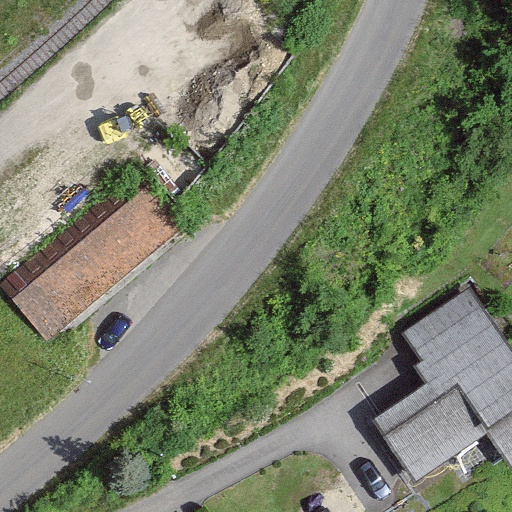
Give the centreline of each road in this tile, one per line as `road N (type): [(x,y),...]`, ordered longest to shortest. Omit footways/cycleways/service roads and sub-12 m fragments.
road 1 (unclassified): [(405,0),(365,88),(217,303),(0,502)]
road 2 (track): [(152,0),(0,138)]
